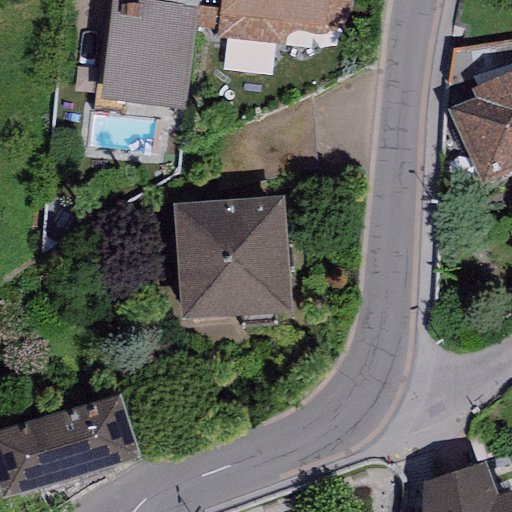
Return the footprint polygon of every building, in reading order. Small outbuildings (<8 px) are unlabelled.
[(138,0),(138,7),(112,4),(100,108),(185,118),(198,0),(138,0)] [(351,0),(220,0),(216,40),(282,48),(284,29),(347,36),(351,0)] [(511,77),(470,96),(474,105),(447,116),(481,193),(511,180),(511,77)] [(283,209),(172,216),(180,333),(291,326),(283,209)] [(120,407),(0,439),(0,503),(2,509),(138,473),(120,407)] [(485,471),(421,491),(420,511),(511,511),(511,501),(496,505),(485,471)]
